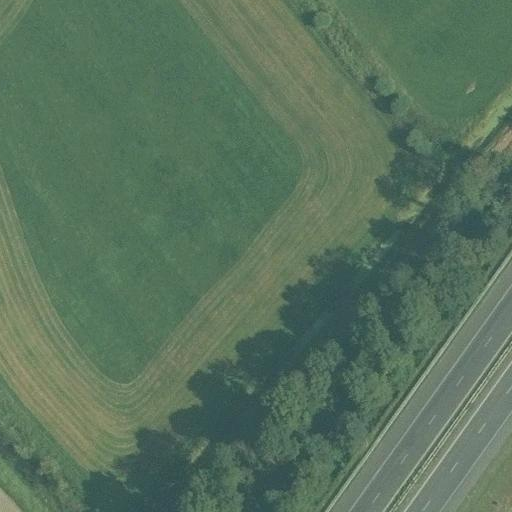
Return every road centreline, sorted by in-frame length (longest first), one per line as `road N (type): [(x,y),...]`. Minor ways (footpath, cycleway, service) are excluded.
road 1 (motorway): [(511,308),(364,511)]
road 2 (motorway): [(426,511),(511,391)]
